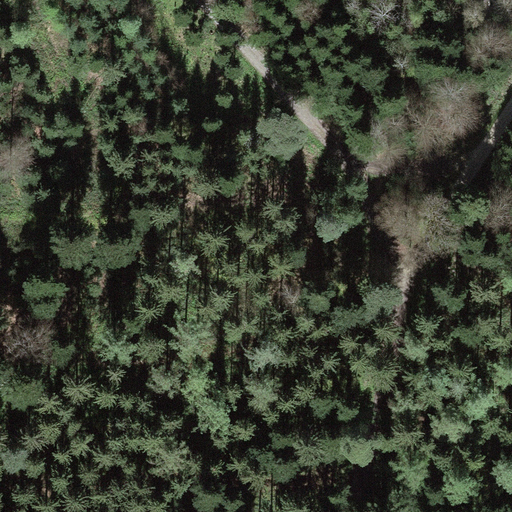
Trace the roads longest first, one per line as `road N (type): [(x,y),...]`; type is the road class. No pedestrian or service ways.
road 1 (track): [(511,96),(446,193),(422,245),(392,406),(352,511)]
road 2 (track): [(190,0),(422,245)]
